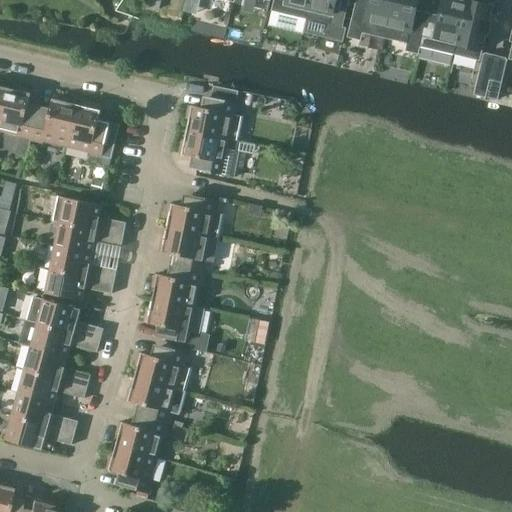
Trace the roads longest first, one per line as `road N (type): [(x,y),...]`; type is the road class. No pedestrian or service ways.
road 1 (residential): [(81,483),(121,324),(162,100),(0,58)]
road 2 (track): [(472,251),(150,169)]
road 3 (track): [(354,220),(287,511)]
